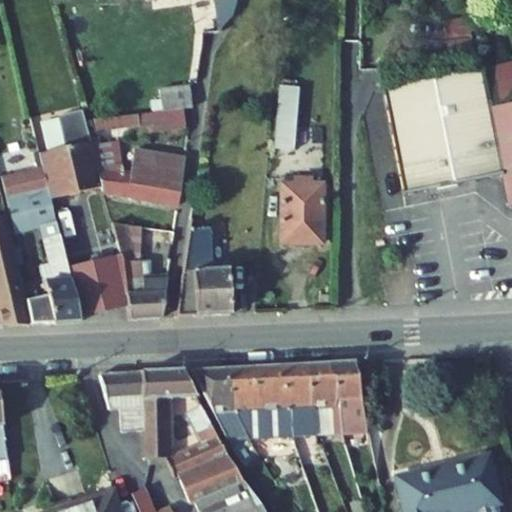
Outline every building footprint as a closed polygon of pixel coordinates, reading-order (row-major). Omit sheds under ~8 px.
[(144,0),(145,2),(157,0),(218,0),(220,4),(216,20),(217,33),(221,33),(237,5),(236,0),(144,0)] [(469,18),(443,21),(445,40),(471,37),(469,18)] [(200,34),(203,34),(217,33),(216,20),(200,21),(200,34)] [(296,24),(297,39),(339,38),(339,22),(296,24)] [(448,60),(474,57),(471,38),(446,41),(448,60)] [(511,62),(384,88),(405,195),(444,187),(501,176),(508,211),(511,209),(511,62)] [(162,112),(183,110),(193,108),(189,87),(159,92),(162,112)] [(292,149),(297,89),(281,88),(276,148),(292,149)] [(138,126),(139,136),(185,129),(183,110),(162,112),(94,120),(95,131),(138,126)] [(97,166),(83,117),(62,122),(69,153),(41,160),(43,170),(52,205),(102,194),(97,166)] [(97,166),(102,194),(178,207),(186,160),(134,151),(130,175),(123,173),(118,142),(101,143),(99,136),(91,138),(97,166)] [(3,180),(15,235),(42,228),(50,258),(38,260),(44,280),(47,296),(26,301),(31,326),(53,325),(79,323),(78,319),(67,269),(52,205),(43,170),(3,180)] [(280,244),(322,245),(323,186),(311,186),(311,180),(281,179),(280,244)] [(30,326),(4,216),(0,216),(0,324),(1,327),(30,326)] [(161,318),(167,275),(151,276),(150,260),(139,260),(141,229),(111,224),(120,255),(128,308),(129,321),(161,318)] [(189,229),(175,318),(195,317),(231,315),(228,269),(212,270),(210,229),(189,229)] [(67,269),(78,319),(128,308),(120,255),(67,269)] [(414,271),(385,273),(387,305),(417,303),(414,271)] [(355,363),(329,365),(330,388),(336,387),(337,408),(341,407),(343,435),(368,433),(355,363)] [(330,388),(329,365),(303,366),(304,389),(309,389),(312,409),(316,409),(318,436),(343,435),(341,407),(337,408),(336,387),(330,388)] [(303,366),(277,367),(279,390),(283,390),(285,410),(293,410),(312,409),(309,389),(304,389),(303,366)] [(279,390),(277,367),(251,368),(253,391),(257,391),(260,412),(263,412),(271,439),(294,437),(293,410),(285,410),(283,390),(279,390)] [(253,391),(251,368),(225,370),(227,393),(232,392),(234,414),(239,413),(249,440),(271,439),(263,412),(260,412),(257,391),(253,391)] [(227,440),(249,440),(239,413),(234,414),(232,392),(227,393),(225,370),(192,371),(227,440)] [(150,462),(171,458),(168,400),(196,398),(182,371),(130,374),(101,376),(105,391),(110,411),(121,411),(123,434),(144,433),(146,462),(150,462)] [(0,479),(10,478),(3,440),(5,440),(0,406),(0,479)] [(216,436),(201,408),(187,416),(201,444),(216,436)] [(294,437),(302,437),(301,420),(308,420),(310,436),(318,436),(316,409),(312,409),(293,410),(294,437)] [(262,511),(227,456),(216,436),(201,444),(171,458),(150,462),(151,468),(170,467),(174,479),(177,478),(190,506),(195,503),(198,511),(262,511)] [(396,478),(404,511),(466,511),(498,504),(488,458),(396,478)] [(145,488),(132,494),(139,511),(170,511),(165,499),(154,504),(145,488)] [(76,511),(120,511),(114,492),(75,506),(76,511)]
